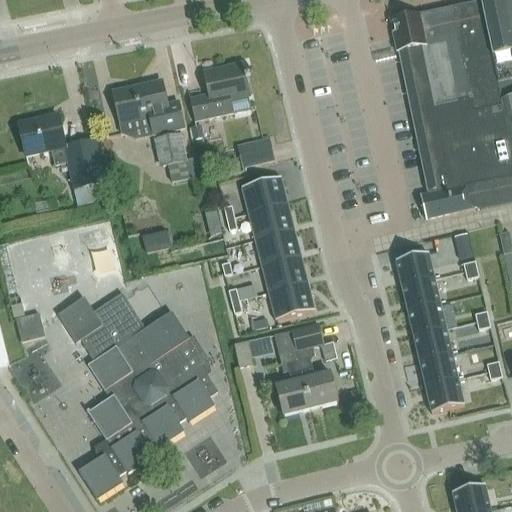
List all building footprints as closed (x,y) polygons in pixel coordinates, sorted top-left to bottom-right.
[(511,0),(505,2),(505,0),(487,0),(481,1),(481,3),(419,17),(419,16),(393,21),(397,36),(395,37),(399,53),(401,53),(430,194),(421,196),(427,221),(429,221),(477,209),(477,211),(481,213),(511,206),(511,0)] [(235,116),(232,105),(249,101),(246,84),(251,83),(246,64),(203,74),(209,97),(190,101),(196,125),(235,116)] [(168,106),(162,83),(116,93),(120,112),(117,112),(121,127),(150,121),(154,138),(185,131),(179,104),(168,106)] [(78,209),(108,203),(104,185),(106,185),(97,143),(66,150),(58,118),(19,126),(26,158),(52,153),(55,169),(69,166),(78,209)] [(191,130),(193,142),(205,140),(202,127),(191,130)] [(198,181),(194,161),(187,162),(182,136),(153,142),(159,170),(168,168),(172,186),(198,181)] [(269,141),(238,148),(244,171),(275,164),(269,141)] [(288,207),(281,179),(242,190),(249,217),(288,207)] [(295,233),(288,207),(249,217),(255,243),(295,233)] [(234,220),(231,209),(224,210),(227,222),(234,220)] [(237,232),(234,220),(227,222),(230,234),(237,232)] [(302,259),(295,233),(255,243),(262,269),(302,259)] [(509,234),(499,236),(502,247),(511,245),(509,234)] [(149,256),(171,250),(167,235),(145,240),(149,256)] [(511,246),(511,245),(502,247),(504,258),(511,256),(511,246)] [(429,256),(396,264),(396,265),(402,290),(434,282),(429,257),(429,256)] [(308,286),(302,259),(262,269),(269,296),(308,286)] [(475,264),(463,267),(465,275),(477,272),(475,264)] [(233,277),(230,265),(222,267),(225,279),(233,277)] [(477,272),(465,275),(467,283),(479,280),(477,272)] [(434,282),(402,290),(408,315),(440,307),(434,282)] [(315,313),(308,286),(269,296),(276,323),(315,313)] [(239,303),(236,292),(229,294),(232,305),(239,303)] [(119,480),(126,475),(127,477),(155,460),(149,451),(156,447),(159,451),(185,434),(180,426),(187,422),(190,425),(216,409),(211,400),(219,395),(202,369),(210,364),(194,339),(190,341),(173,314),(168,317),(146,331),(127,301),(124,296),(94,314),(86,301),(59,317),(77,345),(81,342),(94,363),(87,368),(110,401),(88,415),(106,443),(97,448),(103,459),(78,475),(96,503),(123,486),(119,480)] [(235,317),(242,315),(239,303),(232,305),(235,317)] [(440,307),(408,315),(414,340),(446,332),(440,307)] [(487,315),(475,317),(477,325),(489,322),(487,315)] [(45,339),(39,316),(25,320),(17,321),(22,344),(45,339)] [(489,322),(477,325),(479,333),(491,330),(489,322)] [(503,338),(511,335),(511,322),(500,326),(503,338)] [(296,347),(300,363),(309,361),(306,351),(321,348),(325,364),(337,362),(334,345),(323,347),(319,328),(293,334),(296,347)] [(446,332),(414,340),(420,365),(452,357),(446,332)] [(312,412),(300,363),(296,347),(293,334),(275,338),(284,376),(290,374),(292,384),(277,387),(284,418),(312,412)] [(250,344),(253,361),(275,356),(271,339),(250,344)] [(254,368),(249,344),(235,347),(241,371),(254,368)] [(452,357),(420,365),(426,390),(458,383),(452,357)] [(300,363),(312,412),(338,406),(330,375),(314,378),(310,361),(309,361),(300,363)] [(499,365),(487,367),(489,375),(501,373),(499,365)] [(501,373),(489,375),(491,383),(503,380),(501,373)] [(458,383),(426,390),(432,415),(431,415),(432,416),(465,409),(464,407),(458,383)] [(485,488),(452,495),(453,497),(456,511),(490,511),(485,489),(485,488)]
